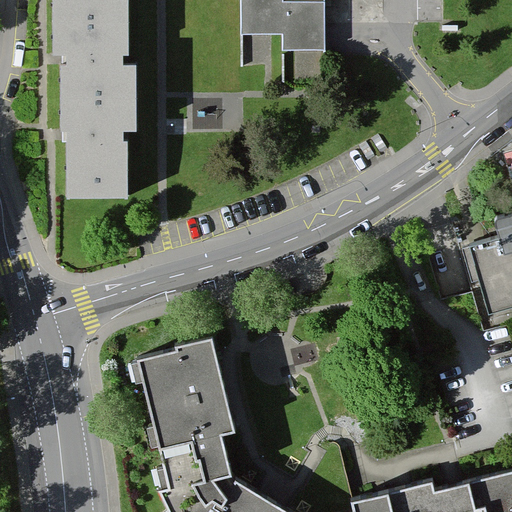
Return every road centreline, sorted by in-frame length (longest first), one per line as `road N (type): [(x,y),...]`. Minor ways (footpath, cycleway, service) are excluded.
road 1 (residential): [(35,319),(256,251),(375,201),(511,106)]
road 2 (residential): [(66,511),(35,319)]
